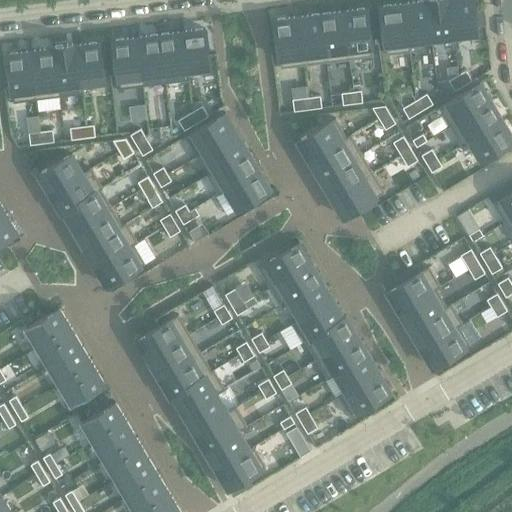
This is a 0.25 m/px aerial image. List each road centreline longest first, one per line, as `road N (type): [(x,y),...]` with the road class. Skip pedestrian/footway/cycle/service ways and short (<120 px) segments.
road 1 (residential): [(242,511),(511,353)]
road 2 (residential): [(0,17),(140,0)]
